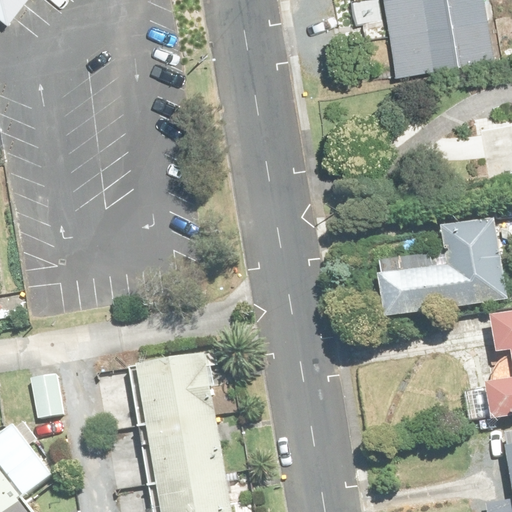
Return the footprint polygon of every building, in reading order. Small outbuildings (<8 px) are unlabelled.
[(450,0),(344,0),(360,100),(463,84),(450,0)] [(493,320),(486,274),(481,240),(429,248),(432,271),(355,282),(363,339),(493,320)] [(502,397),(466,402),(472,439),(511,433),(511,326),(478,333),(486,374),(498,371),(502,397)] [(222,511),(197,350),(127,360),(150,511),(222,511)] [(67,416),(59,379),(33,384),(41,422),(67,416)] [(511,511),(511,455),(489,458),(494,511),(511,511)] [(0,511),(38,511),(0,462),(0,511)]
